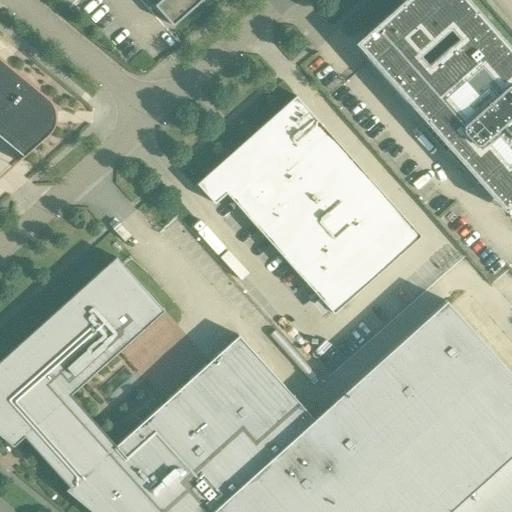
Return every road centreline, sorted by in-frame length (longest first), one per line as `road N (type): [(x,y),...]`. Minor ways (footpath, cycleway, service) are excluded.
road 1 (unclassified): [(155,116),(0,255)]
road 2 (unclassified): [(14,0),(155,116)]
road 3 (unclassified): [(286,0),(155,116)]
